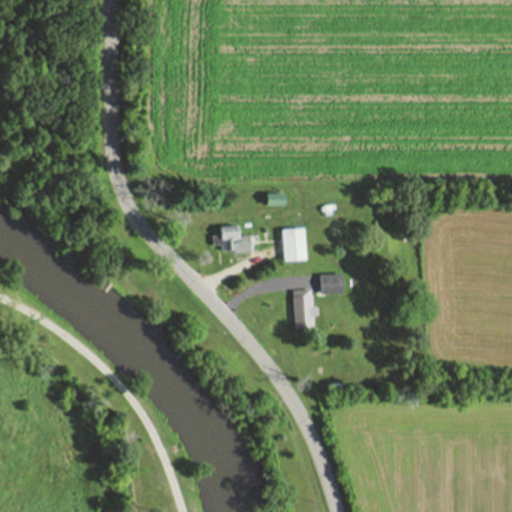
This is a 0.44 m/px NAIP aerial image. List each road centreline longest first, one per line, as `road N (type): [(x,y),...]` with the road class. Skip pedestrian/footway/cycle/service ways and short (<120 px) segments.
road 1 (residential): [(109,0),(111,143),(127,206),(282,387),(312,442),(335,511)]
road 2 (track): [(0,299),(123,388),(184,511)]
